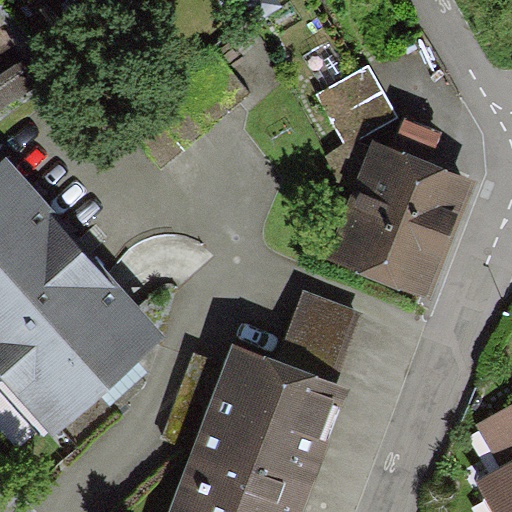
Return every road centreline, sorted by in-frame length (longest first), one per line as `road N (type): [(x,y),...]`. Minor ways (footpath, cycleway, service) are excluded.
road 1 (residential): [(511,196),(385,511)]
road 2 (residential): [(427,0),(511,145)]
